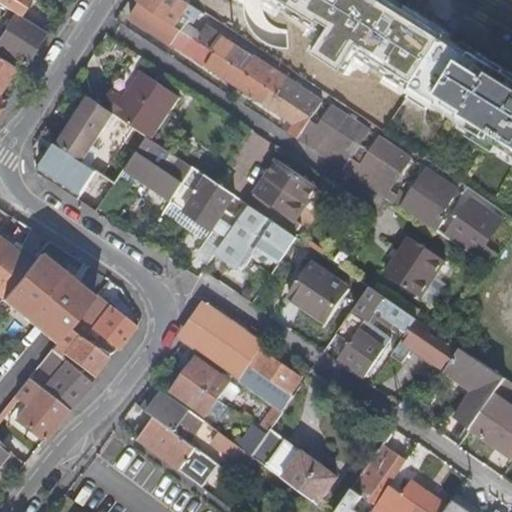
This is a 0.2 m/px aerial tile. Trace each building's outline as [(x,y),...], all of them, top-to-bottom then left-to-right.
[(21,12),(28,0),(0,0),(0,3),(10,10),(19,15),(21,12)] [(182,19),(191,4),(185,0),(143,0),(141,4),(142,4),(176,27),(183,31),(204,45),(217,54),(314,118),(324,103),(210,28),(205,35),(182,19)] [(239,0),(239,1),(239,2),(243,5),(262,17),(265,19),(276,2),(277,0),(239,0)] [(347,25),(363,34),(371,21),(380,26),(391,9),(377,0),(335,0),(356,12),(347,25)] [(289,10),(276,2),(265,19),(290,36),(302,17),(290,8),(289,10)] [(0,23),(1,23),(10,10),(0,3),(0,23)] [(142,4),(132,19),(173,46),(174,45),(183,31),(176,27),(142,4)] [(364,83),(403,108),(409,98),(448,38),(395,4),(371,44),(351,77),(345,86),(337,100),(348,108),(364,83)] [(262,17),(243,5),(232,21),(252,33),(262,17)] [(21,12),(19,15),(21,16),(36,27),(39,23),(21,12)] [(0,44),(26,61),(44,31),(39,28),(36,27),(21,16),(19,20),(11,15),(0,33),(0,44)] [(373,39),(380,26),(371,21),(363,34),(373,39)] [(322,37),(313,51),(314,52),(336,67),(351,77),(371,44),(338,23),(327,40),(322,37)] [(174,45),(195,58),(204,45),(183,31),(174,45)] [(511,77),(448,38),(409,98),(428,111),(433,104),(491,142),(495,136),(505,142),(502,147),(511,153),(511,77)] [(217,54),(204,45),(195,58),(208,67),(296,125),(291,134),(299,139),(311,123),(314,118),(217,54)] [(0,89),(14,67),(0,58),(0,89)] [(330,76),(345,86),(351,77),(336,67),(330,76)] [(102,105),(115,114),(153,139),(182,97),(143,71),(125,97),(113,89),(102,105)] [(322,89),(330,76),(324,71),(315,85),(322,89)] [(115,114),(102,105),(91,97),(90,99),(114,115),(115,114)] [(93,147),(114,115),(90,99),(60,144),(84,161),(85,159),(93,147)] [(369,105),(361,117),(376,126),(386,133),(393,123),(394,122),(369,105)] [(394,202),(398,196),(391,191),(412,159),(384,140),(375,154),(369,162),(363,158),(368,150),(363,147),(356,157),(349,152),(366,127),(336,107),(322,130),(311,123),(299,139),(394,202)] [(129,125),(99,170),(118,183),(127,169),(148,137),(129,125)] [(127,169),(138,177),(173,201),(195,169),(174,154),(171,158),(178,164),(171,174),(162,168),(172,153),(148,137),(127,169)] [(60,144),(58,143),(38,172),(79,200),(98,170),(84,161),(60,144)] [(93,147),(85,159),(92,164),(101,152),(93,147)] [(375,154),(368,150),(363,158),(369,162),(375,154)] [(269,177),(279,161),(274,157),(263,173),(269,177)] [(280,160),(279,161),(269,177),(249,205),(252,207),(272,220),(286,230),(295,235),(304,224),(297,219),(320,187),(280,160)] [(459,191),(426,168),(402,203),(436,226),(459,191)] [(237,197),(195,169),(173,201),(216,230),(229,239),(242,221),(228,210),(237,197)] [(210,239),(216,230),(173,201),(167,210),(210,239)] [(450,217),(460,224),(467,213),(457,206),(450,217)] [(235,272),(239,266),(262,235),(272,220),(252,207),(242,221),(244,222),(217,260),(222,263),(226,258),(233,262),(229,268),(235,272)] [(473,213),(492,226),(496,220),(477,208),(473,213)] [(492,226),(473,213),(468,210),(467,213),(460,224),(452,237),(479,255),(496,228),(492,226)] [(286,230),(276,245),(286,252),(289,253),(299,238),(295,235),(286,230)] [(511,237),(503,231),(483,261),(494,268),(511,241),(511,237)] [(262,235),(239,266),(244,270),(266,238),(262,235)] [(413,239),(388,275),(422,298),(447,262),(413,239)] [(0,298),(2,300),(5,297),(31,266),(12,251),(0,240),(0,298)] [(313,241),(310,245),(323,255),(326,250),(313,241)] [(16,245),(12,251),(31,266),(35,261),(16,245)] [(286,252),(276,245),(260,268),(270,275),(286,252)] [(335,260),(343,265),(352,253),(344,247),(335,260)] [(93,301),(39,256),(35,261),(31,266),(5,297),(61,341),(70,329),(93,301)] [(226,258),(222,263),(229,268),(233,262),(226,258)] [(289,297),(313,314),(337,281),(312,264),(289,297)] [(352,291),(337,281),(313,314),(329,324),(352,291)] [(390,327),(397,332),(406,338),(418,319),(372,288),(354,314),(371,325),(383,309),(390,327)] [(61,341),(5,297),(2,300),(1,302),(56,347),(61,341)] [(135,328),(107,306),(96,297),(93,301),(70,329),(83,339),(91,330),(100,337),(92,347),(108,359),(115,350),(118,352),(135,328)] [(207,305),(189,332),(223,354),(242,328),(254,336),(258,331),(215,301),(207,305)] [(383,309),(371,325),(392,340),(397,332),(390,327),(383,309)] [(371,325),(354,314),(340,332),(353,340),(340,361),(367,378),(392,340),(371,325)] [(449,371),(464,350),(447,338),(418,319),(406,338),(393,356),(405,364),(416,348),(449,371)] [(270,339),(258,331),(254,336),(242,328),(223,354),(189,332),(186,342),(217,363),(216,364),(240,382),(251,366),(262,350),(270,339)] [(68,363),(90,383),(108,359),(92,347),(83,339),(70,329),(61,341),(56,347),(54,350),(68,363)] [(91,330),(83,339),(92,347),(100,337),(91,330)] [(57,374),(68,363),(54,350),(44,362),(57,374)] [(275,406),(284,412),(295,397),(291,394),(302,377),(262,350),(251,366),(286,391),(275,406)] [(458,420),(472,431),(496,396),(507,379),(464,350),(449,371),(480,393),(475,401),(472,400),(458,420)] [(198,358),(186,376),(219,399),(232,382),(198,358)] [(90,383),(68,363),(57,374),(42,390),(68,411),(69,410),(92,385),(90,383)] [(207,417),(219,399),(186,376),(174,393),(207,417)] [(42,443),(68,411),(35,385),(29,380),(15,397),(19,401),(22,402),(21,404),(26,408),(16,421),(42,443)] [(205,422),(164,393),(153,408),(146,403),(141,409),(156,419),(190,444),(205,422)] [(472,431),(511,457),(511,406),(496,396),(472,431)] [(15,397),(0,416),(0,424),(19,401),(15,397)] [(274,405),(259,427),(269,434),(271,431),(284,412),(275,406),(274,405)] [(133,437),(181,472),(186,464),(202,476),(213,461),(190,444),(156,419),(146,433),(139,428),(133,437)] [(253,457),(269,434),(259,427),(256,426),(240,449),(253,457)] [(240,449),(217,431),(208,443),(229,459),(231,456),(247,469),(255,458),(253,457),(240,449)] [(338,478),(271,431),(269,434),(253,457),(255,458),(319,504),(338,478)] [(376,503),(406,460),(385,446),(346,501),(362,511),(371,511),(372,511),(377,504),(376,503)] [(24,466),(13,457),(6,467),(17,475),(24,466)] [(377,504),(372,511),(373,511),(448,511),(451,508),(414,481),(404,495),(391,485),(377,504)] [(451,508),(448,511),(478,511),(459,498),(451,508)]
